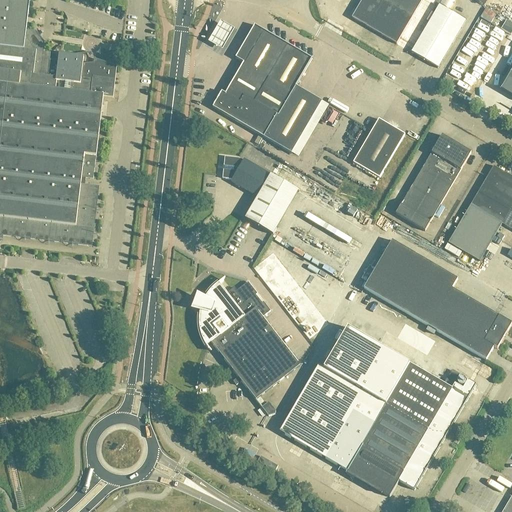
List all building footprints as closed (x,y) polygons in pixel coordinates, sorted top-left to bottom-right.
[(0,0),(0,236),(87,246),(92,243),(99,187),(84,186),(85,179),(93,180),(103,97),(113,98),(116,68),(94,60),(93,64),(83,66),(83,58),(59,55),(58,62),(49,61),(50,54),(43,53),(44,48),(31,32),(26,31),(29,0),(0,0)] [(362,0),(352,19),(397,45),(422,0),(362,0)] [(440,5),(411,54),(438,69),(466,21),(440,5)] [(234,28),(221,19),(209,40),(223,49),(234,28)] [(222,93),(212,109),(291,155),(302,137),(322,103),(296,87),(312,60),(263,31),(255,26),(235,59),(243,64),(226,94),(225,95),(222,93)] [(511,71),(501,91),(511,97),(511,71)] [(379,179),(405,136),(379,120),(353,164),(379,179)] [(425,232),(471,154),(442,137),(396,215),(425,232)] [(273,236),(298,192),(244,160),(244,162),(239,159),(225,158),(222,180),(232,181),(231,183),(257,198),(245,220),(273,236)] [(470,206),(502,225),(511,207),(511,177),(494,167),(470,206)] [(380,179),(376,187),(386,192),(390,184),(380,179)] [(502,225),(470,206),(448,244),(480,262),(502,225)] [(511,207),(502,225),(511,230),(511,207)] [(347,232),(341,239),(353,248),(359,241),(347,232)] [(497,350),(511,324),(499,317),(452,290),(458,280),(392,242),(364,290),(486,361),(494,348),(497,350)] [(511,251),(511,245),(508,242),(502,249),(509,255),(511,251)] [(349,282),(357,287),(364,278),(356,273),(349,282)] [(201,298),(197,310),(196,312),(197,312),(198,311),(200,311),(199,316),(199,322),(199,327),(200,332),(201,338),(203,343),(206,347),(209,351),(210,350),(207,347),(212,344),(256,401),(300,366),(262,318),(270,312),(263,303),(262,304),(255,296),(257,295),(248,283),(236,292),(234,288),(227,294),(219,284),(216,285),(214,287),(212,289),(210,291),(209,293),(207,295),(205,297),(204,300),(201,298)] [(331,300),(318,288),(313,293),(308,289),(304,294),(315,304),(305,315),(313,323),(323,313),(319,310),(322,308),(318,304),(325,297),(330,302),(331,300)] [(284,436),(347,474),(388,498),(388,499),(398,482),(413,492),(476,386),(468,381),(463,390),(455,385),(452,390),(410,365),(347,328),(284,436)] [(274,415),(275,412),(268,403),(262,408),(268,417),(274,415)] [(511,511),(511,498),(503,511),(511,511)]
